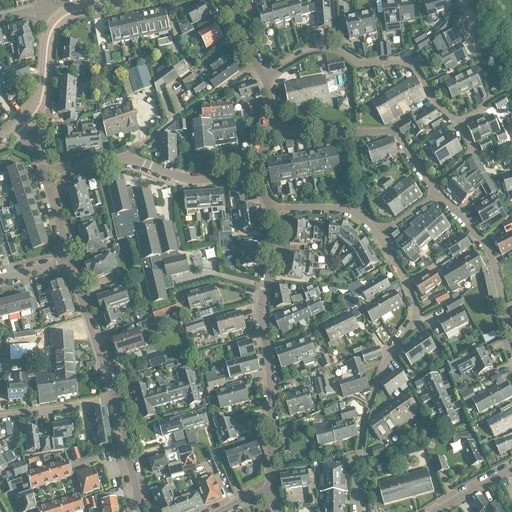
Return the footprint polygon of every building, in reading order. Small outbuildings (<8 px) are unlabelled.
[(300,6),(298,0),(287,4),(291,19),(302,16),(317,12),(316,4),(306,7),(306,4),(300,6)] [(414,22),(411,0),(397,2),(400,24),(414,22)] [(452,14),(447,0),(430,0),(431,1),(424,4),(429,18),(442,14),(443,17),(452,14)] [(400,24),(397,2),(384,4),(386,26),(400,24)] [(317,12),(318,27),(318,28),(331,28),(329,3),(316,4),(317,12)] [(504,14),(499,3),(495,5),(499,16),(504,14)] [(179,26),(181,31),(183,35),(183,36),(193,30),(194,30),(191,26),(209,16),(202,4),(187,12),(190,20),(186,22),(188,24),(184,26),(182,24),(179,26)] [(258,12),(263,27),(273,24),(271,16),(272,16),(270,9),(267,10),(265,4),(257,6),(259,12),(258,12)] [(273,24),(291,19),(287,4),(270,9),(272,16),(271,16),(273,24)] [(170,32),(165,9),(154,11),(157,23),(158,28),(161,28),(163,35),(168,34),(167,32),(170,32)] [(157,23),(154,11),(136,15),(138,27),(157,23)] [(377,34),(371,12),(358,15),(363,37),(377,34)] [(131,40),(141,38),(138,27),(136,15),(125,17),(131,40)] [(363,37),(358,15),(344,19),(350,40),(363,37)] [(125,17),(117,19),(122,38),(121,39),(122,42),(131,40),(125,17)] [(108,21),(113,44),(122,42),(121,39),(122,38),(117,19),(108,21)] [(444,21),(437,28),(441,32),(449,25),(444,21)] [(18,24),(6,27),(8,38),(6,39),(8,44),(16,42),(15,38),(14,36),(30,32),(28,24),(26,22),(18,24)] [(159,34),(159,36),(163,35),(161,28),(158,28),(157,23),(138,27),(141,38),(159,34)] [(214,26),(196,36),(193,30),(183,36),(183,35),(180,37),(183,43),(195,36),(198,42),(202,40),(207,49),(222,40),(214,26)] [(30,32),(14,36),(15,38),(16,42),(32,39),(30,32)] [(427,38),(424,33),(413,39),(416,45),(427,38)] [(441,35),(433,44),(447,70),(448,69),(449,71),(454,68),(453,66),(456,65),(441,35)] [(454,45),(449,36),(443,39),(448,48),(449,48),(450,50),(453,48),(451,46),(454,45)] [(430,44),(427,38),(416,45),(419,50),(430,44)] [(33,46),(32,39),(16,42),(16,45),(7,47),(9,52),(30,47),(33,46)] [(74,62),(73,72),(90,71),(89,61),(87,60),(87,55),(77,54),(78,42),(64,41),(62,61),(74,62)] [(453,48),(450,50),(449,50),(456,65),(468,59),(469,62),(474,59),(470,52),(466,55),(460,44),(453,48)] [(368,57),(365,45),(359,46),(362,58),(368,57)] [(18,60),(33,57),(30,47),(9,52),(9,56),(17,54),(18,60)] [(101,54),(103,68),(111,67),(108,52),(101,54)] [(216,59),(210,64),(215,72),(231,60),(225,52),(224,53),(223,52),(215,58),(216,59)] [(178,78),(196,66),(189,57),(173,69),(178,78)] [(328,63),(327,63),(329,73),(345,70),(344,63),(343,61),(342,60),(337,61),(337,59),(326,57),(328,63)] [(224,83),(239,71),(231,60),(215,72),(216,73),(224,83)] [(15,84),(30,78),(23,63),(9,69),(15,84)] [(136,94),(154,88),(147,68),(129,73),(136,94)] [(173,69),(171,70),(170,68),(153,80),(157,93),(178,78),(173,69)] [(9,69),(5,71),(0,73),(0,87),(1,90),(15,84),(9,69)] [(487,100),(474,69),(464,74),(471,90),(473,90),(476,95),(478,93),(479,95),(474,98),(478,106),(483,104),(487,100)] [(184,86),(194,79),(190,73),(180,80),(184,86)] [(224,83),(216,73),(209,78),(208,77),(192,89),(196,95),(206,88),(205,86),(210,83),(215,89),(224,83)] [(445,83),(452,99),(471,90),(464,74),(451,80),(448,75),(438,80),(440,85),(445,83)] [(289,109),(330,101),(325,77),(305,80),(301,81),(284,85),(289,109)] [(410,111),(408,107),(414,104),(414,105),(426,98),(415,77),(390,92),(390,93),(372,103),(384,125),(410,111)] [(76,89),(76,80),(61,79),(61,81),(60,82),(60,86),(61,87),(61,91),(75,92),(81,93),(81,88),(79,87),(79,90),(76,89)] [(261,97),(256,81),(238,88),(233,90),(237,102),(242,101),(241,98),(254,94),(256,99),(261,97)] [(81,88),(81,93),(86,93),(94,93),(95,85),(87,85),(87,87),(81,87),(81,88)] [(75,92),(61,91),(60,95),(59,96),(59,100),(60,101),(60,103),(75,104),(75,95),(79,95),(78,97),(80,98),(81,93),(75,92)] [(497,110),(508,103),(504,97),(494,104),(497,110)] [(350,109),(348,100),(348,99),(337,101),(339,111),(341,111),(350,109)] [(233,119),(231,101),(201,104),(203,115),(199,115),(200,122),(233,119)] [(67,122),(75,122),(76,122),(79,118),(80,114),(74,114),(75,104),(60,103),(60,104),(59,105),(58,109),(59,109),(59,114),(67,114),(67,122)] [(102,119),(102,121),(107,137),(123,132),(124,133),(138,129),(131,104),(110,110),(101,113),(101,114),(102,119)] [(443,124),(433,108),(417,118),(423,128),(430,124),(433,129),(443,124)] [(501,133),(493,116),(482,120),(490,136),(495,134),(499,143),(507,139),(504,131),(501,133)] [(401,135),(411,128),(416,136),(425,131),(423,128),(417,118),(416,118),(408,123),(408,122),(397,129),(401,135)] [(215,147),(237,144),(234,120),(212,122),(215,147)] [(488,142),(486,138),(490,136),(482,120),(467,128),(474,144),(479,141),(481,145),(479,146),(482,152),(492,147),(489,141),(488,142)] [(215,150),(215,147),(212,122),(191,124),(194,152),(215,150)] [(77,136),(72,136),(72,129),(71,129),(66,129),(64,129),(64,134),(65,134),(67,152),(71,151),(72,152),(76,152),(77,151),(79,150),(77,136)] [(77,136),(79,150),(80,150),(81,151),(85,151),(86,150),(90,149),(88,131),(83,132),(83,134),(85,133),(85,135),(77,136)] [(100,133),(91,134),(91,133),(93,133),(93,131),(88,131),(90,149),(94,149),(95,150),(99,149),(100,148),(101,148),(100,133)] [(438,131),(428,137),(431,142),(429,143),(432,148),(430,149),(440,165),(463,151),(453,135),(444,140),(438,131)] [(166,138),(160,138),(161,152),(177,151),(176,137),(171,138),(171,133),(165,133),(166,138)] [(381,160),(381,159),(386,157),(387,159),(391,158),(390,156),(398,153),(393,138),(366,147),(372,163),(381,160)] [(329,179),(330,184),(336,183),(335,178),(334,178),(333,173),(340,172),(336,148),(324,150),(328,174),(329,174),(329,179)] [(315,152),(319,176),(328,174),(324,150),(315,152)] [(161,152),(161,165),(177,164),(177,151),(161,152)] [(311,177),(319,176),(315,152),(308,153),(311,171),(310,171),(311,177)] [(298,155),(302,178),(311,177),(310,171),(311,171),(308,153),(298,155)] [(290,156),(295,180),(302,178),(298,155),(290,156)] [(285,186),(286,191),(292,190),(291,185),(290,185),(289,181),(295,180),(290,156),(282,158),(287,181),(288,186),(285,186)] [(482,187),(491,182),(476,157),(467,162),(473,172),(476,177),(481,186),(482,187)] [(279,182),(287,181),(282,158),(275,159),(279,182)] [(275,195),(281,194),(279,182),(275,159),(267,160),(271,184),(273,183),(275,195)] [(227,160),(220,161),(222,169),(229,167),(227,160)] [(383,164),(386,169),(391,166),(388,161),(383,164)] [(511,201),(511,163),(511,174),(502,177),(510,202),(511,201)] [(386,169),(383,164),(378,167),(381,172),(386,169)] [(22,166),(7,171),(10,182),(25,177),(22,166)] [(458,177),(446,188),(454,197),(471,181),(476,177),(473,172),(467,176),(465,175),(460,179),(458,177)] [(25,177),(10,182),(14,193),(29,189),(25,177)] [(454,197),(462,205),(473,194),(479,189),(478,188),(481,186),(476,177),(471,181),(454,197)] [(395,217),(405,209),(422,196),(409,178),(400,185),(392,191),(382,199),(395,217)] [(385,190),(393,184),(389,179),(381,185),(385,190)] [(66,195),(70,194),(70,196),(87,192),(87,189),(85,189),(83,180),(72,183),(72,184),(64,186),(66,195)] [(491,182),(482,187),(488,198),(497,192),(491,182)] [(115,215),(111,215),(117,241),(134,237),(133,233),(136,232),(142,260),(150,259),(154,273),(144,276),(151,304),(168,300),(165,291),(172,289),(171,285),(173,285),(172,280),(170,281),(169,277),(189,272),(185,256),(179,258),(178,252),(171,223),(166,224),(164,218),(157,219),(150,191),(137,195),(135,188),(126,190),(125,183),(108,186),(115,215)] [(18,205),(33,200),(29,189),(14,193),(11,195),(12,200),(16,199),(18,205)] [(89,202),(87,195),(88,195),(87,192),(70,196),(73,206),(90,202),(90,201),(89,202)] [(101,199),(99,192),(92,194),(94,201),(101,199)] [(223,192),(210,193),(211,209),(212,214),(219,214),(219,221),(225,220),(223,192)] [(211,209),(210,193),(198,194),(199,210),(211,209)] [(200,222),(199,210),(198,194),(185,195),(186,211),(187,211),(187,217),(194,216),(195,223),(200,222)] [(255,207),(245,208),(243,197),(235,198),(237,210),(238,210),(241,231),(258,228),(255,207)] [(491,200),(475,210),(483,224),(499,214),(498,211),(502,209),(495,197),(490,200),(491,200)] [(96,207),(103,205),(101,199),(94,201),(96,207)] [(33,200),(18,205),(21,216),(36,211),(33,200)] [(90,208),(91,208),(90,202),(73,206),(76,218),(92,215),(90,208)] [(421,252),(420,251),(432,241),(433,242),(450,226),(434,208),(423,218),(421,216),(410,226),(412,228),(395,243),(396,244),(396,245),(410,260),(411,259),(415,263),(420,258),(417,255),(421,252)] [(36,211),(21,216),(25,228),(40,223),(36,211)] [(511,220),(502,225),(507,235),(503,237),(506,242),(509,243),(511,241),(511,243),(511,220)] [(4,234),(9,232),(5,222),(0,224),(4,234)] [(222,222),(223,234),(232,233),(231,222),(222,222)] [(306,229),(307,223),(291,222),(291,223),(290,224),(289,228),(291,229),(290,233),(323,236),(323,230),(306,229)] [(40,223),(25,228),(29,239),(44,234),(40,223)] [(94,223),(79,228),(83,240),(99,236),(98,230),(96,230),(94,223)] [(330,223),(329,239),(338,240),(344,225),(339,223),(338,224),(330,223)] [(349,228),(350,227),(344,225),(338,240),(345,246),(355,233),(349,228)] [(108,226),(101,228),(104,234),(110,233),(108,226)] [(389,234),(393,239),(399,234),(396,229),(389,234)] [(194,230),(184,232),(186,244),(196,242),(194,230)] [(104,234),(105,241),(106,241),(112,239),(110,233),(104,234)] [(219,238),(219,241),(232,240),(232,233),(223,234),(219,234),(219,238)] [(323,236),(290,233),(290,237),(289,238),(288,242),(289,244),(289,245),(305,246),(305,240),(322,242),(323,236)] [(345,246),(353,252),(366,242),(362,237),(361,238),(355,233),(345,246)] [(13,244),(9,234),(4,235),(8,246),(13,244)] [(32,250),(47,246),(44,234),(29,239),(32,250)] [(100,242),(105,241),(104,234),(83,241),(86,253),(90,252),(90,255),(99,252),(98,250),(102,249),(100,242)] [(471,246),(463,234),(445,247),(452,259),(471,246)] [(503,237),(495,241),(502,256),(511,250),(511,243),(511,241),(509,243),(506,242),(503,237)] [(232,240),(219,241),(220,249),(233,248),(232,240)] [(368,247),(369,246),(366,242),(353,252),(358,261),(372,253),(368,247)] [(8,246),(11,256),(16,254),(13,244),(8,246)] [(259,267),(259,246),(242,246),(242,267),(259,267)] [(469,278),(479,272),(485,298),(492,296),(487,275),(485,276),(484,270),(486,269),(476,252),(462,261),(469,278)] [(300,256),(288,254),(288,256),(286,257),(286,260),(287,262),(286,266),(302,268),(307,268),(313,269),(318,270),(318,264),(308,263),(309,254),(300,253),(300,256)] [(362,268),(352,274),(355,280),(374,269),(373,266),(378,263),(372,253),(358,261),(362,268)] [(97,259),(103,277),(116,272),(109,254),(97,259)] [(206,267),(216,265),(214,254),(204,256),(206,267)] [(351,259),(347,255),(343,259),(347,263),(351,259)] [(455,259),(458,263),(441,274),(449,288),(452,293),(458,290),(456,285),(469,278),(462,261),(459,256),(455,259)] [(103,277),(97,259),(84,264),(88,275),(91,281),(103,277)] [(145,273),(151,271),(147,260),(141,263),(145,273)] [(302,268),(286,266),(286,270),(284,271),(284,274),(285,276),(285,277),(300,280),(301,271),(306,271),(307,268),(302,268)] [(417,288),(416,289),(419,293),(420,293),(422,296),(419,298),(422,302),(427,299),(424,294),(441,283),(433,272),(415,285),(417,288)] [(361,291),(359,292),(360,295),(362,294),(367,301),(374,297),(390,287),(384,277),(378,281),(377,278),(373,280),(375,283),(370,285),(369,283),(366,285),(367,287),(361,291)] [(48,287),(51,296),(65,291),(62,282),(57,283),(56,280),(47,283),(48,286),(48,287)] [(358,282),(353,285),(348,288),(354,298),(360,295),(359,292),(358,290),(362,288),(358,282)] [(315,286),(309,288),(303,291),(307,301),(305,302),(311,317),(323,311),(318,300),(321,298),(320,296),(315,286)] [(186,294),(190,310),(218,302),(214,287),(186,294)] [(291,305),(287,287),(272,290),(276,308),(291,305)] [(102,312),(111,309),(129,303),(124,288),(97,298),(102,312)] [(365,309),(373,323),(402,306),(394,292),(393,293),(391,289),(383,294),(381,295),(383,298),(375,303),(374,301),(376,299),(374,297),(367,301),(363,304),(365,309)] [(46,304),(53,302),(54,307),(69,303),(65,291),(51,296),(38,300),(40,305),(45,303),(46,304)] [(446,292),(434,298),(438,305),(449,298),(446,292)] [(343,298),(349,310),(356,306),(349,294),(343,298)] [(19,314),(31,311),(27,295),(15,298),(19,314)] [(19,314),(15,298),(3,301),(7,317),(19,314)] [(454,301),(448,305),(446,306),(450,314),(438,321),(446,335),(468,322),(459,307),(464,304),(460,298),(454,301)] [(305,302),(288,310),(295,324),(299,322),(302,329),(307,327),(304,320),(311,317),(305,302)] [(49,315),(56,313),(58,318),(73,314),(69,303),(54,307),(42,312),(43,316),(49,314),(49,315)] [(155,318),(177,310),(174,303),(152,311),(155,318)] [(352,310),(357,319),(362,315),(357,307),(352,310)] [(116,325),(111,309),(102,312),(103,314),(102,314),(107,328),(116,325)] [(288,332),(287,328),(295,324),(288,310),(273,316),(280,331),(281,330),(283,334),(288,332)] [(211,311),(199,314),(201,319),(213,316),(211,311)] [(245,329),(241,312),(226,316),(231,333),(245,329)] [(344,336),(358,329),(351,313),(336,320),(344,336)] [(55,314),(39,317),(41,325),(56,322),(55,314)] [(168,322),(165,315),(154,319),(157,326),(168,322)] [(212,326),(215,337),(231,333),(226,316),(216,319),(217,325),(212,326)] [(202,319),(185,325),(187,333),(205,328),(202,319)] [(323,327),(330,342),(327,343),(329,348),(332,346),(332,347),(341,343),(339,338),(344,336),(336,320),(323,327)] [(425,324),(420,327),(424,333),(429,330),(425,324)] [(138,330),(113,338),(119,356),(144,348),(138,330)] [(51,354),(53,354),(54,373),(74,371),(72,333),(49,334),(51,354)] [(435,349),(425,335),(413,343),(423,357),(435,349)] [(440,336),(435,339),(440,347),(445,345),(440,336)] [(299,354),(302,362),(303,362),(305,366),(314,363),(315,361),(313,358),(316,357),(310,339),(299,343),(301,350),(299,351),(300,353),(299,354)] [(487,350),(499,345),(496,339),(484,343),(487,350)] [(252,340),(237,344),(241,359),(256,355),(252,340)] [(276,351),(282,369),(302,362),(299,354),(300,353),(299,351),(301,350),(299,343),(276,351)] [(401,352),(411,366),(423,357),(413,343),(401,352)] [(35,345),(22,346),(23,361),(36,360),(35,345)] [(22,346),(9,346),(10,361),(23,361),(22,346)] [(382,356),(379,348),(361,354),(364,363),(382,356)] [(469,357),(475,368),(479,375),(492,368),(483,350),(469,357)] [(38,352),(36,353),(36,360),(36,362),(45,361),(44,352),(38,352)] [(151,368),(166,363),(163,354),(148,358),(151,368)] [(458,370),(461,375),(475,368),(469,357),(468,354),(444,366),(448,375),(458,370)] [(258,357),(256,356),(256,355),(241,359),(225,364),(230,379),(232,378),(234,379),(237,378),(238,377),(260,371),(260,370),(261,369),(260,365),(258,364),(258,362),(259,361),(258,357)] [(331,365),(329,361),(327,356),(320,358),(324,368),(331,365)] [(440,358),(434,362),(438,367),(444,363),(440,358)] [(10,361),(0,360),(0,373),(5,373),(10,373),(10,361)] [(337,380),(343,398),(362,392),(363,395),(370,393),(360,360),(345,364),(349,376),(337,380)] [(189,406),(200,403),(191,372),(189,367),(182,369),(184,374),(180,375),(182,381),(180,381),(181,383),(177,384),(177,382),(175,383),(175,385),(170,386),(168,381),(159,383),(160,389),(156,390),(155,389),(152,390),(153,391),(149,392),(148,389),(147,390),(146,386),(134,389),(143,420),(154,416),(153,411),(154,411),(154,408),(185,399),(186,401),(187,401),(189,406)] [(408,382),(399,370),(380,384),(389,396),(399,388),(405,384),(408,382)] [(55,402),(57,398),(76,395),(74,371),(54,373),(54,375),(34,377),(39,405),(55,402)] [(8,401),(25,399),(25,397),(30,397),(28,384),(27,373),(15,375),(16,385),(6,386),(8,401)] [(417,390),(425,386),(432,383),(434,387),(441,384),(437,374),(422,381),(414,384),(417,390)] [(214,388),(227,384),(225,376),(208,381),(210,389),(214,388)] [(497,382),(499,385),(487,392),(495,406),(511,396),(511,393),(506,382),(505,382),(503,378),(497,382)] [(425,386),(429,395),(430,397),(444,391),(441,384),(434,387),(432,383),(425,386)] [(235,406),(249,402),(244,385),(230,389),(235,406)] [(460,387),(456,390),(459,395),(464,393),(460,387)] [(313,409),(314,409),(308,388),(284,396),(290,416),(294,415),(295,416),(297,415),(297,414),(303,412),(304,414),(306,413),(306,411),(311,410),(311,411),(313,410),(313,409)] [(221,410),(235,406),(230,389),(216,393),(221,410)] [(423,404),(431,400),(433,405),(448,398),(444,391),(430,397),(429,395),(421,399),(423,404)] [(472,400),(479,414),(494,405),(494,406),(495,406),(487,392),(472,400)] [(415,417),(414,416),(420,411),(406,394),(386,410),(394,420),(392,422),(397,428),(412,417),(413,418),(415,417)] [(427,412),(429,417),(437,414),(436,412),(451,405),(448,398),(433,405),(435,409),(427,412)] [(510,404),(499,409),(501,413),(498,415),(486,422),(494,438),(511,427),(511,407),(511,408),(510,404)] [(437,414),(441,423),(449,420),(447,415),(454,412),(451,405),(436,412),(437,414)] [(316,429),(318,446),(357,437),(353,419),(357,418),(354,408),(340,411),(343,421),(332,424),(332,425),(328,426),(327,422),(315,425),(316,429)] [(97,446),(111,444),(106,409),(92,411),(97,446)] [(380,441),(397,428),(392,422),(394,420),(386,410),(367,424),(380,441)] [(203,411),(180,418),(184,431),(207,425),(203,411)] [(444,428),(458,422),(454,412),(447,415),(449,420),(441,423),(444,428)] [(223,444),(237,439),(231,420),(225,422),(223,415),(212,418),(216,430),(219,429),(223,444)] [(177,447),(182,446),(186,446),(183,431),(184,431),(180,418),(159,424),(161,430),(159,430),(161,435),(162,435),(163,437),(174,434),(176,442),(173,443),(174,448),(177,447)] [(412,425),(415,430),(423,424),(419,420),(412,425)] [(71,437),(69,423),(51,425),(53,438),(48,439),(50,452),(56,451),(56,448),(57,447),(56,440),(55,440),(55,439),(71,437)] [(37,449),(38,454),(50,452),(48,439),(48,438),(39,439),(39,440),(38,440),(36,428),(25,429),(27,444),(25,444),(26,452),(33,451),(34,451),(34,449),(37,449)] [(472,467),(483,462),(473,441),(470,436),(468,437),(467,433),(453,435),(454,443),(462,442),(463,445),(462,446),(472,467)] [(511,434),(494,442),(499,455),(511,449),(511,434)] [(485,439),(478,443),(481,447),(488,443),(485,439)] [(0,457),(6,454),(10,451),(4,441),(0,443),(0,457)] [(225,454),(229,463),(231,470),(241,466),(252,463),(252,462),(262,459),(256,443),(225,454)] [(186,446),(182,446),(177,447),(184,475),(189,474),(196,472),(194,461),(197,461),(195,454),(192,454),(190,447),(186,446)] [(385,446),(372,450),(374,457),(387,453),(385,446)] [(169,458),(166,459),(169,468),(172,479),(184,475),(177,447),(174,448),(175,449),(167,451),(169,458)] [(229,463),(225,454),(224,449),(216,452),(221,466),(229,463)] [(14,458),(10,451),(6,454),(10,461),(14,458)] [(149,460),(153,473),(168,469),(169,468),(166,459),(169,458),(167,451),(164,452),(165,455),(149,460)] [(437,474),(447,471),(443,458),(433,461),(437,474)] [(56,464),(61,480),(72,476),(67,461),(56,464)] [(27,511),(36,509),(29,488),(28,488),(24,474),(27,473),(24,463),(11,467),(15,478),(2,482),(6,494),(12,491),(10,486),(21,483),(21,484),(23,492),(26,491),(27,493),(15,498),(19,511),(27,511)] [(51,483),(61,480),(56,464),(46,468),(51,483)] [(319,468),(320,493),(323,493),(344,493),(347,493),(347,476),(346,477),(345,465),(329,465),(319,468)] [(36,471),(41,486),(51,483),(46,468),(36,471)] [(75,474),(79,485),(96,479),(92,468),(75,474)] [(316,499),(315,493),(315,488),(316,488),(313,470),(307,471),(307,472),(280,476),(282,490),(285,490),(286,491),(289,490),(290,489),(302,487),(303,488),(306,487),(307,486),(308,486),(310,497),(310,505),(316,504),(316,499)] [(384,505),(434,492),(427,470),(378,484),(384,505)] [(36,471),(25,475),(30,490),(41,486),(36,471)] [(205,506),(221,500),(215,483),(216,482),(215,479),(213,478),(212,476),(196,482),(205,506)] [(99,489),(96,479),(79,485),(82,495),(99,489)] [(174,500),(169,488),(153,494),(152,494),(157,506),(157,507),(174,500)] [(190,511),(194,511),(203,509),(197,493),(184,497),(190,511)] [(344,507),(344,493),(323,493),(323,509),(325,509),(325,511),(342,511),(342,507),(344,507)] [(67,499),(71,511),(78,511),(83,510),(78,495),(67,499)] [(93,498),(93,499),(89,500),(90,509),(101,508),(101,511),(117,511),(116,499),(102,502),(101,495),(93,498)] [(504,511),(497,501),(489,506),(483,496),(471,504),(476,511),(504,511)] [(190,511),(184,497),(174,501),(173,501),(176,511),(190,511)] [(71,511),(67,499),(57,502),(60,511),(71,511)] [(176,511),(173,501),(174,501),(174,500),(157,507),(157,506),(153,508),(154,511),(176,511)] [(60,511),(57,502),(47,505),(49,511),(60,511)]
